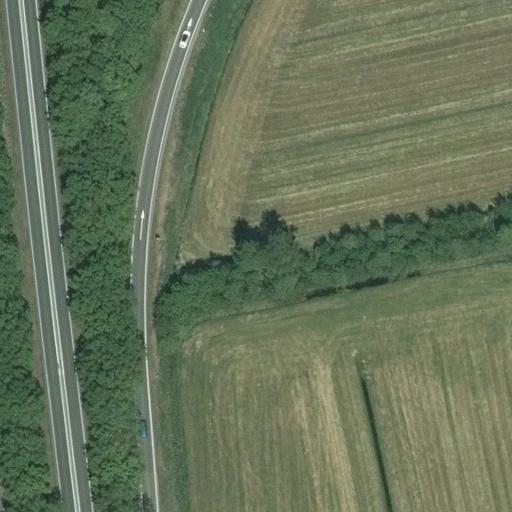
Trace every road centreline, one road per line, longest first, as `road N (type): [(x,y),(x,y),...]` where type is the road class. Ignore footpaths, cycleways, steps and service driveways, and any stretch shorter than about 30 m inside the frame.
road 1 (trunk): [(152,511),(138,249),(149,163),(200,0)]
road 2 (trunk): [(79,511),(20,0)]
